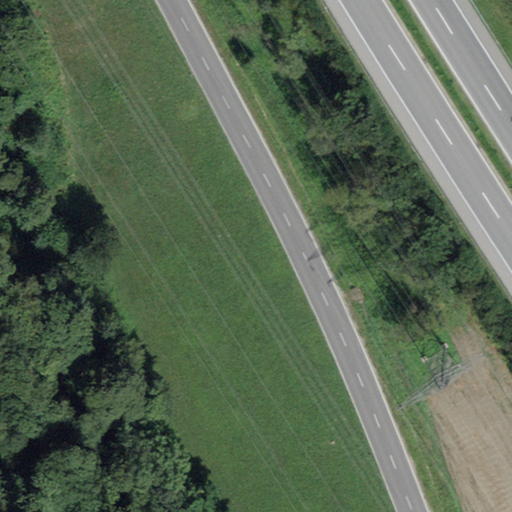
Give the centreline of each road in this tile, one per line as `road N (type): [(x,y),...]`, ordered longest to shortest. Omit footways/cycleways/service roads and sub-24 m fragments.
road 1 (secondary): [(412,511),(290,227),(171,0)]
road 2 (motorway): [(361,0),(511,236)]
road 3 (motorway): [(511,128),(431,0)]
